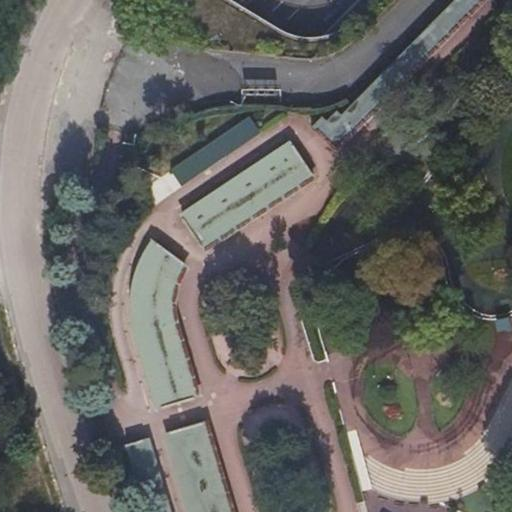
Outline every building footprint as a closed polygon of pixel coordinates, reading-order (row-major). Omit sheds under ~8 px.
[(320,124),(310,134),(334,158),(489,1),(487,0),(458,0),(337,124),(333,120),(324,128),(320,124)] [(181,224),(199,252),(310,181),(292,152),(181,224)] [(175,273),(182,262),(155,241),(150,249),(146,257),(143,266),(139,282),(137,301),(137,314),(138,325),(162,406),(195,396),(172,319),(170,304),(170,292),(173,279),(175,273)] [(199,420),(193,402),(155,414),(160,432),(199,420)] [(226,511),(201,423),(168,433),(191,511),(226,511)] [(167,511),(145,439),(126,444),(145,511),(167,511)]
